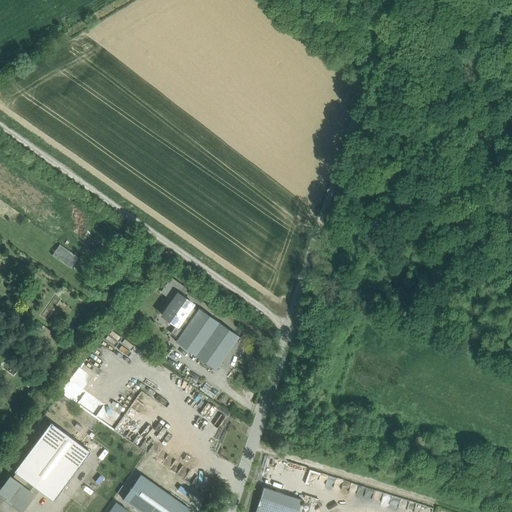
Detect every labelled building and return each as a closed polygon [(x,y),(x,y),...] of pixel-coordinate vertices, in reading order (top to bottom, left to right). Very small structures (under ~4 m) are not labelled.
[(79,258),(60,245),(52,255),(71,269),(79,258)] [(186,290),(171,280),(163,291),(174,298),(178,293),(182,296),(186,290)] [(174,298),(162,315),(176,325),(171,333),(178,338),(197,311),(190,307),(193,303),(182,296),(178,293),(174,298)] [(239,336),(199,308),(197,311),(178,338),(175,342),(215,370),(239,336)] [(54,425),(51,422),(14,471),(16,473),(34,486),(53,500),(80,465),(90,452),(54,425)] [(34,486),(16,473),(12,478),(30,491),(34,486)] [(187,511),(189,509),(141,474),(123,499),(141,511),(187,511)] [(12,478),(10,477),(0,489),(0,492),(7,497),(5,499),(11,504),(13,502),(21,507),(32,493),(30,491),(12,478)] [(298,511),(302,500),(263,487),(257,507),(271,511),(298,511)]
